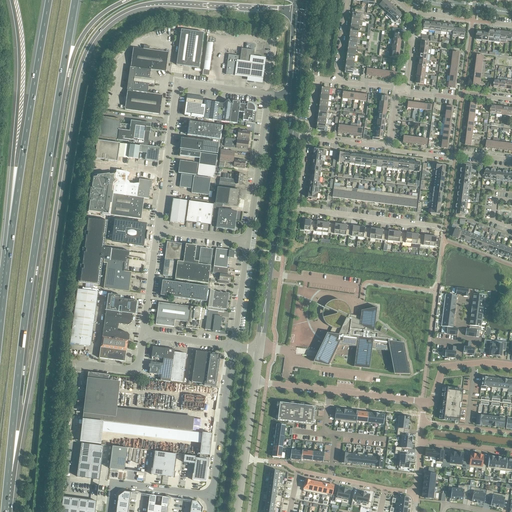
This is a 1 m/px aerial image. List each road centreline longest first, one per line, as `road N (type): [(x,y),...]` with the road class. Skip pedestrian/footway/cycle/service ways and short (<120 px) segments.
road 1 (motorway): [(8,471),(21,431),(74,88),(91,41),(110,19),(157,2),(294,8)]
road 2 (motorway): [(8,471),(75,0)]
road 3 (motorway): [(49,0),(9,254)]
road 4 (motorway): [(12,0),(19,70),(9,254)]
road 5 (unclassified): [(158,230),(177,81),(268,93)]
road 6 (residential): [(445,227),(303,209),(297,201),(307,137)]
road 7 (unknown): [(172,118),(116,109),(112,101),(135,41),(167,45),(176,84)]
road 8 (unclassified): [(259,348),(286,150)]
road 9 (residential): [(244,457),(416,494)]
road 10 (residential): [(424,401),(255,380)]
road 11 (unclassified): [(71,432),(79,370),(135,369),(147,337)]
road 12 (unclassified): [(233,347),(212,496)]
road 13 (unclassified): [(247,241),(268,93)]
road 14 (unclassified): [(212,496),(118,483),(109,511)]
road 15 (residential): [(511,160),(390,147)]
